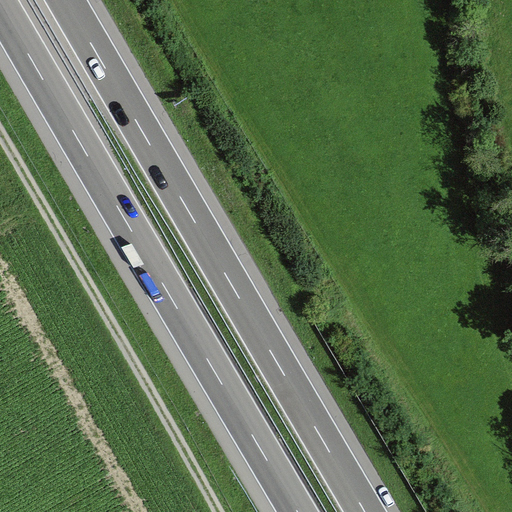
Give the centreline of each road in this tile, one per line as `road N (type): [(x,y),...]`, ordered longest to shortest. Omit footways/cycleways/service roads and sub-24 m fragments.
road 1 (motorway): [(365,511),(65,0)]
road 2 (motorway): [(0,4),(297,511)]
road 3 (track): [(0,140),(219,511)]
